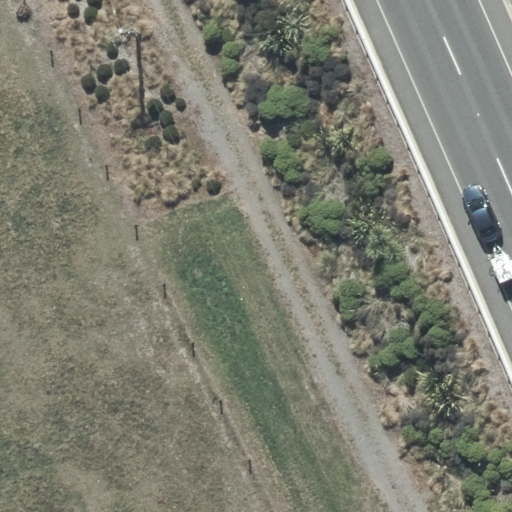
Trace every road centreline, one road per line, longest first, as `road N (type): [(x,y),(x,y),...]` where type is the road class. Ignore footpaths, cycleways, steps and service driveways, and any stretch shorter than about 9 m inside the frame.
road 1 (track): [(409,511),(158,0)]
road 2 (tertiary): [(511,194),(427,0)]
